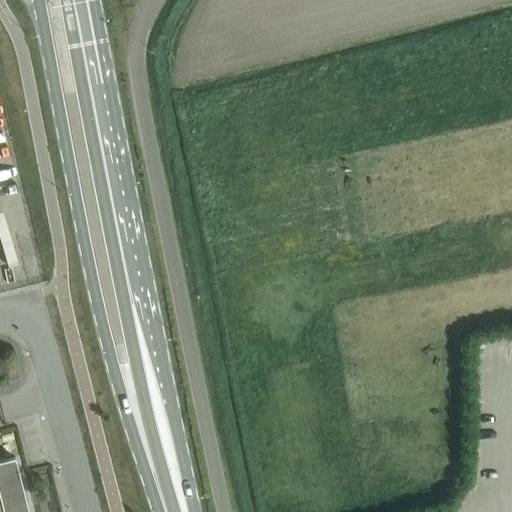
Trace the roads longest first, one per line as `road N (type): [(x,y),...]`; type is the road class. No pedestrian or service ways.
road 1 (unclassified): [(226,511),(138,81),(137,35),(151,0)]
road 2 (primary): [(37,0),(110,361),(158,461)]
road 3 (primary): [(158,461),(80,0)]
road 4 (unclassified): [(88,511),(42,333),(22,310),(0,308)]
